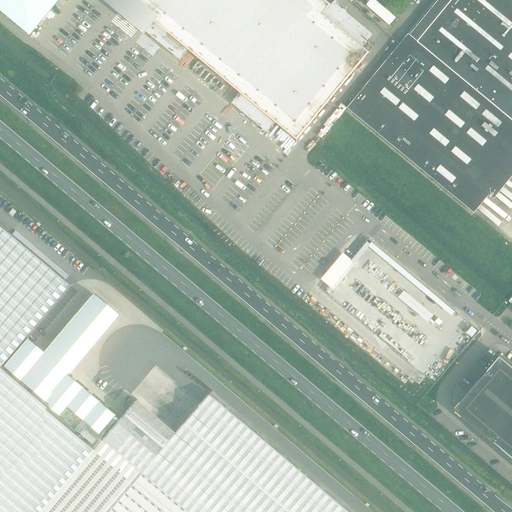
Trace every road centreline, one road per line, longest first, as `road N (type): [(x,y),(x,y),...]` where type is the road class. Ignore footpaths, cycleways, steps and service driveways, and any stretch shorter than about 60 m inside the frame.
road 1 (primary): [(503,511),(0,88)]
road 2 (primary): [(0,130),(451,511)]
